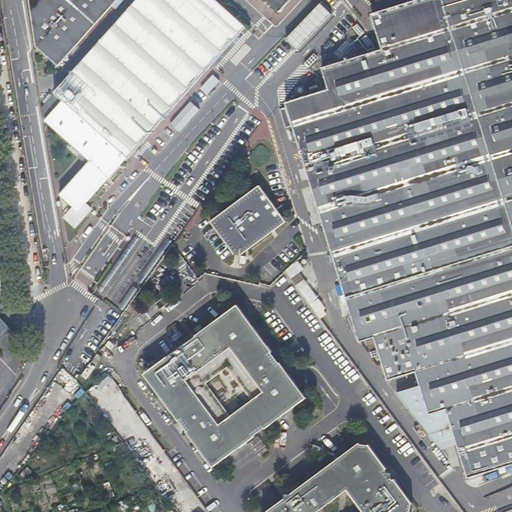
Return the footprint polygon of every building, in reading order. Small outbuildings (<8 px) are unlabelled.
[(27,0),(34,43),(56,63),(112,0),(27,0)] [(134,0),(53,90),(61,97),(125,155),(243,26),(214,0),(134,0)] [(262,0),(277,13),(289,0),(262,0)] [(511,0),(407,0),(370,11),(381,47),(364,52),(356,54),(320,65),(327,87),(284,100),(286,105),(300,151),(340,283),(345,299),(357,339),(372,335),(385,378),(413,369),(418,383),(427,412),(444,407),(452,435),(465,476),(511,461),(511,0)] [(319,1),(283,38),(295,51),(332,14),(319,1)] [(210,74),(199,89),(207,95),(218,81),(210,74)] [(42,115),(44,116),(61,97),(53,90),(40,106),(42,115)] [(44,116),(80,149),(89,157),(85,161),(58,191),(77,208),(125,155),(61,97),(44,116)] [(280,107),(294,152),(300,151),(286,105),(280,107)] [(89,157),(80,149),(76,153),(85,161),(89,157)] [(255,178),(274,202),(286,193),(268,169),(255,178)] [(208,219),(232,251),(239,252),(284,219),(257,183),(208,219)] [(285,271),(290,279),(320,319),(327,314),(324,310),(326,308),(299,272),(303,269),(296,260),(285,271)] [(340,301),(345,299),(340,283),(335,284),(340,301)] [(129,284),(116,302),(122,306),(135,288),(129,284)] [(169,295),(156,304),(160,310),(173,301),(169,295)] [(210,464),(252,433),(250,431),(260,424),(262,426),(303,396),(279,364),(276,366),(268,356),(271,353),(236,307),(195,336),(197,338),(188,345),(186,343),(144,373),(179,421),(181,419),(188,429),(186,430),(210,464)] [(0,341),(10,332),(0,321),(0,341)] [(96,385),(106,397),(117,388),(106,376),(96,385)] [(427,412),(418,383),(394,390),(433,441),(452,435),(444,407),(427,412)] [(411,511),(413,506),(394,481),(391,483),(383,473),(387,471),(368,446),(358,444),(265,511),(411,511)] [(166,503),(179,494),(164,473),(151,482),(166,503)] [(172,507),(181,501),(178,496),(168,503),(172,507)]
